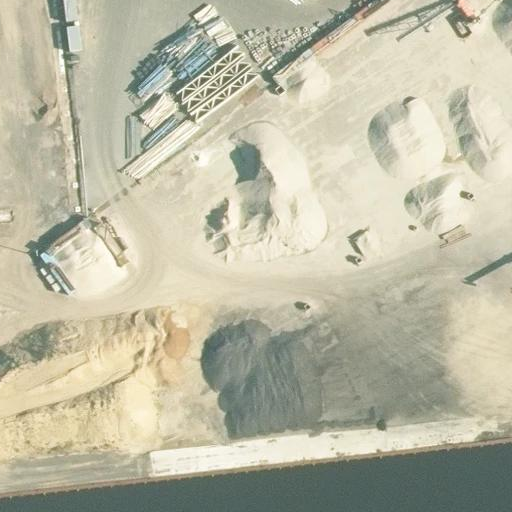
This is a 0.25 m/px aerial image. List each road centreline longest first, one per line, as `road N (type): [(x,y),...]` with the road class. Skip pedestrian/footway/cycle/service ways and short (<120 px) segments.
road 1 (unknown): [(52,320),(191,267),(289,245),(511,242)]
road 2 (unknown): [(0,231),(311,0)]
